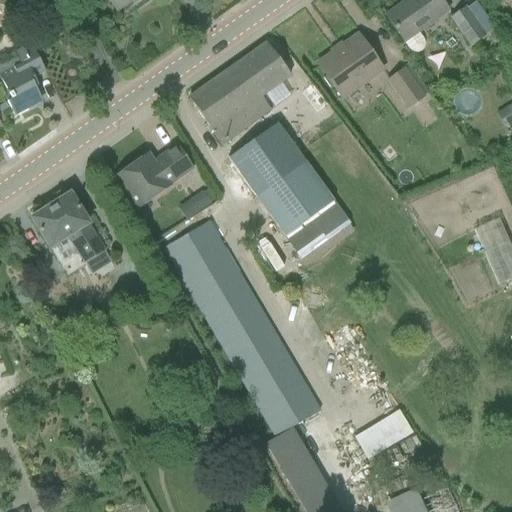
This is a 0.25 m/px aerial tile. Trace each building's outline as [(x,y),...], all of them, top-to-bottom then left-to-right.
[(0,0),(0,11),(3,17),(13,12),(6,0),(0,0)] [(134,0),(107,0),(115,12),(134,0)] [(447,12),(438,0),(408,0),(385,17),(410,52),(411,53),(416,54),(421,52),(424,49),(424,45),(423,40),(418,33),(447,12)] [(470,47),(485,36),(493,30),(474,3),(465,9),(451,19),(470,47)] [(383,71),(358,36),(340,48),(342,51),(336,55),(334,53),(317,65),(325,77),(322,80),(330,90),(333,88),(341,100),(383,71)] [(265,45),(188,100),(220,147),(270,112),(260,99),(289,79),(265,45)] [(35,102),(34,100),(40,98),(35,88),(37,87),(33,79),(45,73),(31,46),(8,57),(3,54),(0,55),(0,78),(11,100),(6,102),(14,118),(28,111),(26,108),(27,106),(28,107),(29,107),(30,107),(31,106),(32,106),(33,105),(34,104),(34,103),(35,102)] [(409,110),(424,99),(404,71),(388,82),(409,110)] [(511,104),(503,110),(511,125),(511,104)] [(228,159),(255,198),(284,238),(333,203),(305,163),(278,125),(228,159)] [(193,171),(188,164),(176,147),(153,164),(147,155),(115,178),(138,210),(172,186),(171,186),(193,171)] [(201,192),(189,201),(198,213),(210,205),(201,192)] [(105,252),(69,195),(31,220),(49,249),(65,239),(83,266),(105,252)] [(476,229),(502,285),(511,280),(511,240),(501,218),(476,229)] [(277,439),(320,414),(207,223),(164,249),(277,439)] [(98,355),(115,351),(110,331),(93,335),(98,355)] [(357,436),(370,459),(416,434),(403,411),(357,436)] [(241,424),(226,432),(252,480),(266,472),(241,424)] [(432,511),(420,489),(390,505),(393,511),(432,511)]
